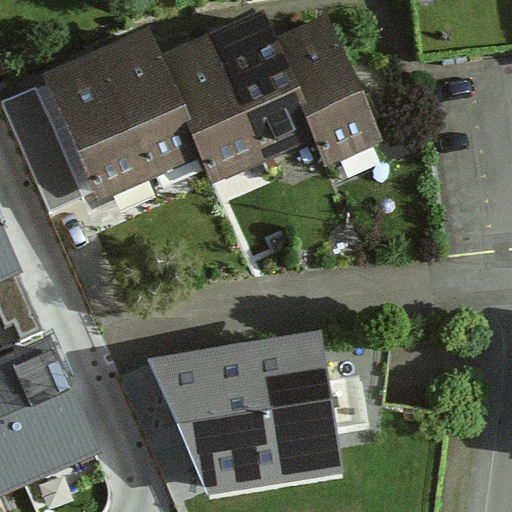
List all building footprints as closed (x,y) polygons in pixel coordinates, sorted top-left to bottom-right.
[(271,25),(170,71),(206,150),(219,177),(320,130),(284,54),(271,25)] [(336,30),(284,54),(320,130),(338,169),(389,145),(336,30)] [(156,42),(58,88),(108,195),(206,150),(170,71),(156,42)] [(0,221),(0,280),(22,270),(0,221)] [(148,359),(210,496),(343,474),(320,331),(148,359)] [(46,342),(0,362),(0,499),(98,455),(46,342)]
